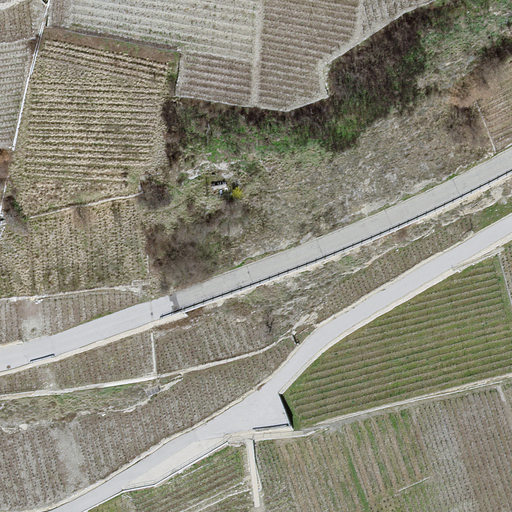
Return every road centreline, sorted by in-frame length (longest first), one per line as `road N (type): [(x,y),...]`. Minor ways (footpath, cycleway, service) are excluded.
road 1 (unclassified): [(0,359),(347,237),(511,158)]
road 2 (track): [(73,511),(283,381),(312,346),(511,229)]
